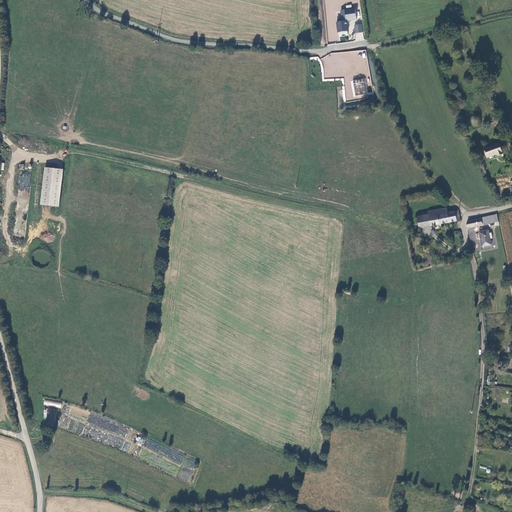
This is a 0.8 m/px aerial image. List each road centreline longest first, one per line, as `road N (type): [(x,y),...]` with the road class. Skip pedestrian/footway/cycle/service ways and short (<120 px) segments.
road 1 (track): [(88,0),(176,40),(372,50),(421,162),(467,215),(464,238),(482,326),(468,493)]
road 2 (track): [(39,492),(97,493),(156,511)]
